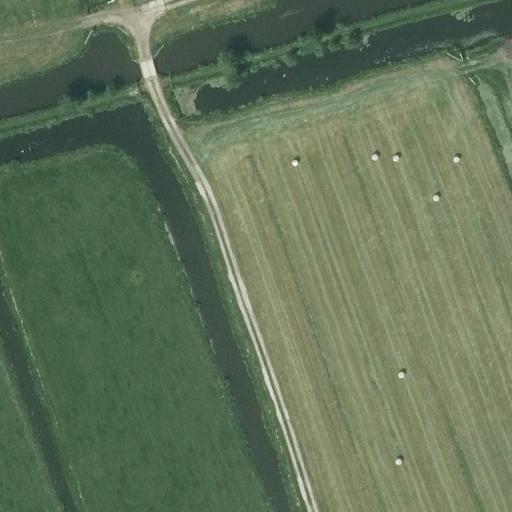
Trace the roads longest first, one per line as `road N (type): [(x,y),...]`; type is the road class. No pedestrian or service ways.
road 1 (track): [(263,314),(227,192),(168,122),(142,53),(146,11),(178,0)]
road 2 (track): [(511,67),(213,142),(189,140)]
